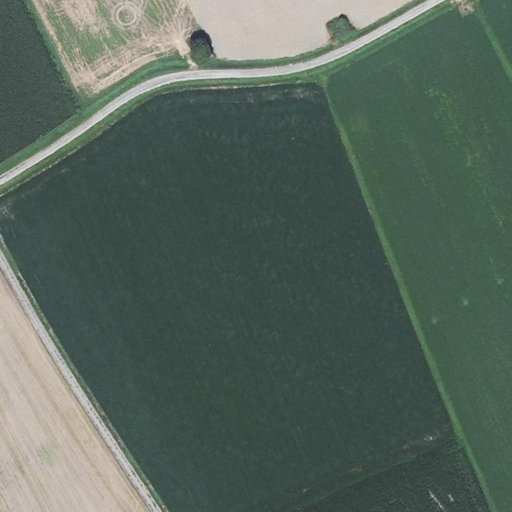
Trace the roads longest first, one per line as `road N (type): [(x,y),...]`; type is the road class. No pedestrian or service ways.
road 1 (unclassified): [(437,0),(304,66),(145,85),(0,180)]
road 2 (unclassified): [(0,253),(156,511)]
